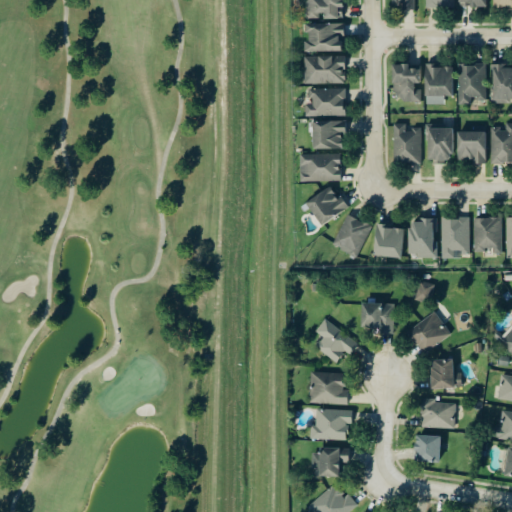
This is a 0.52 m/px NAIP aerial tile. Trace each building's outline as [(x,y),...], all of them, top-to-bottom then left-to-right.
[(322,19),(344,18),(342,0),(307,0),(309,19),(322,18),(322,19)] [(391,0),(392,8),(415,9),(414,0),(391,0)] [(454,0),(425,0),(426,8),(455,8),(454,0)] [(341,51),(341,37),(346,37),(345,23),(305,24),(305,32),(306,32),(306,52),(341,51)] [(345,56),(304,57),(305,85),(346,84),(345,56)] [(422,102),(422,87),(420,87),(420,69),(409,69),(409,65),(393,64),(393,101),(422,102)] [(486,100),(486,64),(458,64),(459,105),(472,105),(472,100),(486,100)] [(511,64),(492,65),(493,103),(511,102),(511,64)] [(454,96),(453,66),(425,67),(426,105),(445,104),(445,96),(454,96)] [(346,89),(310,90),(311,104),(306,104),(306,117),(346,116),(346,89)] [(313,150),(343,149),(342,134),(347,134),(346,121),(313,122),(313,150)] [(492,164),(511,163),(511,123),(506,124),(506,129),(491,129),(492,164)] [(422,129),(406,129),(406,124),(394,124),(394,163),(421,164),(422,129)] [(451,128),(428,128),(429,163),(452,162),(451,128)] [(457,132),(458,160),(474,160),(474,164),(486,164),(486,132),(457,132)] [(301,182),(342,181),(341,154),(300,155),(301,182)] [(349,208),(341,196),(337,198),(331,187),(306,202),(320,226),(349,208)] [(357,257),(372,227),(347,215),(332,245),(357,257)] [(438,241),(436,241),(436,219),(420,218),(420,222),(409,222),(408,254),(418,254),(418,258),(438,258),(438,241)] [(470,218),(442,219),(443,259),(455,258),(455,252),(470,252),(470,218)] [(503,252),(502,218),(475,218),(475,252),(503,252)] [(402,258),(403,227),(375,227),(374,256),(402,258)] [(435,285),(419,281),(415,299),(431,303),(435,285)] [(395,304),(362,303),(361,327),(382,327),(382,334),(394,334),(395,304)] [(408,333),(425,355),(452,334),(435,312),(408,333)] [(359,341),(323,321),(316,333),(323,336),(315,349),(339,362),(346,350),(352,354),(359,341)] [(511,326),(499,341),(511,353),(511,326)] [(432,389),(462,388),(462,374),(453,374),(453,360),(432,360),(432,389)] [(310,403),(348,405),(348,389),(342,389),(343,374),(311,372),(310,403)] [(502,375),(511,376),(511,401),(498,399),(502,375)] [(435,403),(435,399),(421,399),(421,428),(456,429),(456,404),(435,403)] [(347,440),(348,424),(353,424),(353,411),(317,409),(316,426),(311,426),(311,440),(347,440)] [(511,441),(511,412),(502,411),(499,440),(511,441)] [(440,436),(415,436),(415,462),(440,463),(440,436)] [(340,477),(341,463),(350,463),(350,449),(321,448),(321,453),(313,453),(313,468),(320,469),(319,477),(340,477)] [(308,507),(312,511),(351,511),(359,506),(349,495),(346,497),(335,484),(308,507)]
